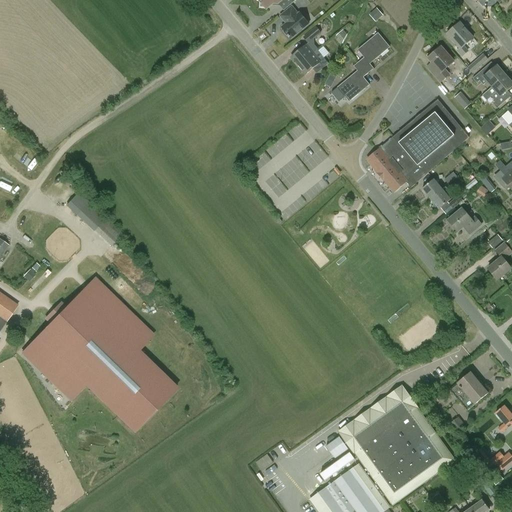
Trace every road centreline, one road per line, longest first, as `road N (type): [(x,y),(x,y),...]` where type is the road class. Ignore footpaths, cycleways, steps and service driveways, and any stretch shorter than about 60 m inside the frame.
road 1 (tertiary): [(511,361),(345,164)]
road 2 (tertiary): [(345,164),(213,0)]
road 3 (residential): [(345,164),(440,0)]
